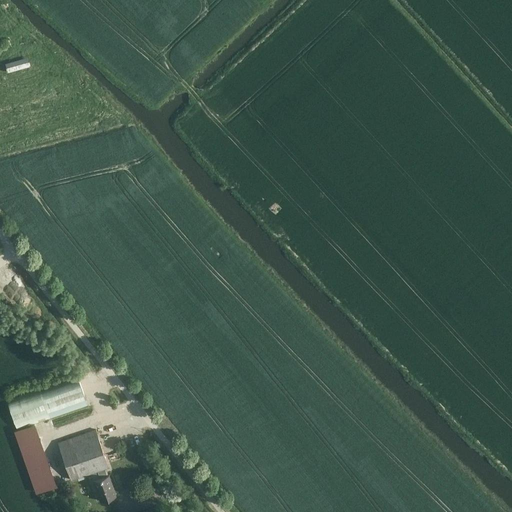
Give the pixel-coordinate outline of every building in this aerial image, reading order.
[(28,52),(4,55),(6,64),(29,61),(28,52)] [(10,403),(21,430),(88,405),(78,378),(10,403)] [(111,469),(97,429),(59,442),(72,482),(111,469)] [(36,492),(58,486),(44,438),(23,443),(36,492)] [(119,499),(112,476),(93,482),(101,505),(119,499)]
